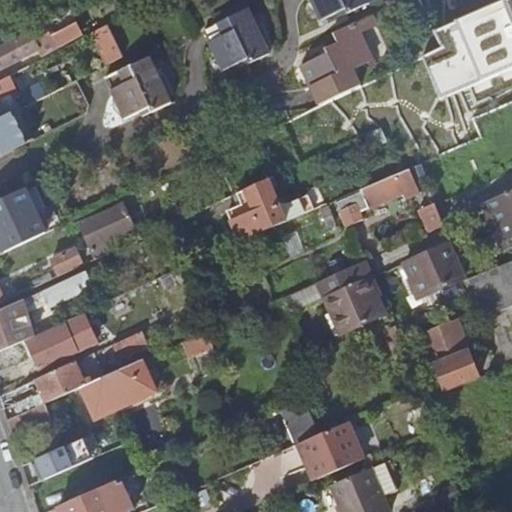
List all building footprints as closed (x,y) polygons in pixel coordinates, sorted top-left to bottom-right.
[(347,12),(366,3),(364,0),(312,0),(311,1),(320,20),(345,8),(347,12)] [(439,88),(511,62),(511,0),(489,0),(435,18),(444,47),(427,53),(439,88)] [(250,31),(256,28),(246,8),(241,11),(250,31)] [(213,49),(250,31),(241,11),(203,29),(213,49)] [(370,16),(354,24),(357,29),(373,22),(370,16)] [(14,39),(25,33),(20,24),(9,30),(14,39)] [(357,29),(354,24),(333,34),(338,44),(326,49),(328,53),(301,66),(318,103),(359,84),(351,69),(371,59),(357,29)] [(107,65),(123,57),(107,25),(90,33),(107,65)] [(0,68),(38,49),(43,58),(85,36),(81,29),(78,31),(77,29),(64,36),(64,35),(53,40),(45,26),(0,49),(0,68)] [(224,70),(248,58),(250,62),(269,53),(256,28),(250,31),(213,49),(224,70)] [(115,98),(158,76),(149,58),(106,79),(115,98)] [(0,95),(15,88),(9,75),(0,80),(0,95)] [(125,119),(150,107),(152,112),(172,102),(158,76),(115,98),(125,119)] [(21,131),(85,99),(76,80),(12,112),(21,131)] [(359,213),(417,188),(408,169),(402,172),(336,200),(348,227),(362,221),(359,213)] [(240,241),(314,210),(311,203),(308,205),(305,197),(280,208),(269,180),(238,193),(243,206),(228,212),(240,241)] [(0,240),(6,252),(61,226),(52,206),(43,210),(40,204),(34,206),(26,188),(0,199),(0,240)] [(511,191),(483,203),(504,252),(511,248),(511,191)] [(86,238),(135,216),(129,204),(124,206),(122,203),(79,223),(86,238)] [(441,226),(432,204),(419,210),(428,231),(441,226)] [(178,221),(194,214),(190,205),(174,212),(178,221)] [(95,257),(134,239),(130,233),(135,230),(130,219),(86,238),(95,257)] [(463,280),(464,280),(448,244),(405,263),(411,278),(416,276),(425,297),(463,280)] [(76,248),(52,259),(58,273),(82,263),(76,248)] [(477,318),(511,303),(511,271),(508,262),(464,280),(463,280),(468,294),(477,318)] [(383,315),(367,279),(360,263),(353,266),(281,298),(288,314),(325,298),(332,313),(336,311),(345,332),(383,315)] [(55,303),(92,286),(86,271),(48,288),(55,303)] [(32,288),(52,279),(50,274),(30,284),(32,288)] [(0,351),(25,339),(30,337),(21,301),(0,310),(0,351)] [(345,332),(336,311),(332,313),(328,314),(337,335),(345,332)] [(423,323),(429,320),(426,312),(420,315),(423,323)] [(398,334),(423,323),(420,315),(395,326),(398,334)] [(39,370),(74,353),(60,323),(30,337),(25,339),(39,370)] [(446,391),(478,379),(456,323),(424,335),(446,391)] [(395,326),(384,331),(389,344),(400,340),(398,334),(395,326)] [(119,359),(146,346),(140,332),(112,344),(119,359)] [(400,340),(389,344),(394,359),(406,355),(400,340)] [(155,392),(152,386),(141,361),(84,386),(81,387),(92,413),(94,419),(155,392)] [(42,405),(81,387),(84,386),(73,362),(35,380),(42,393),(31,398),(30,396),(10,406),(15,417),(42,405)] [(304,400),(281,409),(296,444),(300,442),(320,434),(304,400)] [(12,437),(49,420),(42,405),(15,417),(7,420),(12,437)] [(320,434),(300,442),(316,478),(362,458),(347,422),(320,434)] [(58,474),(96,457),(87,437),(49,454),(58,474)] [(389,511),(370,468),(330,485),(340,511),(389,511)] [(128,511),(115,482),(57,508),(58,511),(128,511)] [(121,483),(117,485),(128,511),(131,511),(133,511),(121,483)]
